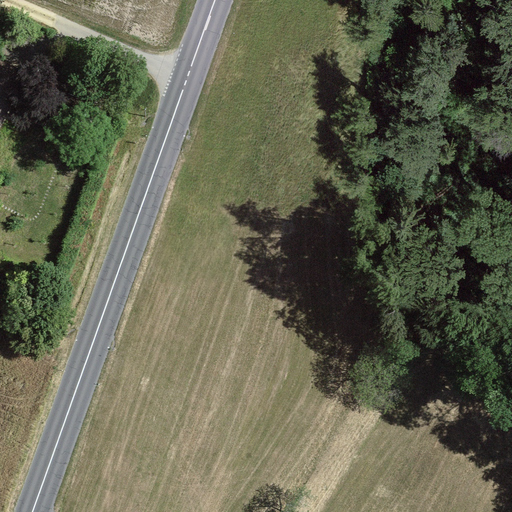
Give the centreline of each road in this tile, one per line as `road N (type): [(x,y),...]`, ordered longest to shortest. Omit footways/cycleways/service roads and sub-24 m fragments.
road 1 (secondary): [(40,511),(221,0)]
road 2 (track): [(191,84),(0,5)]
